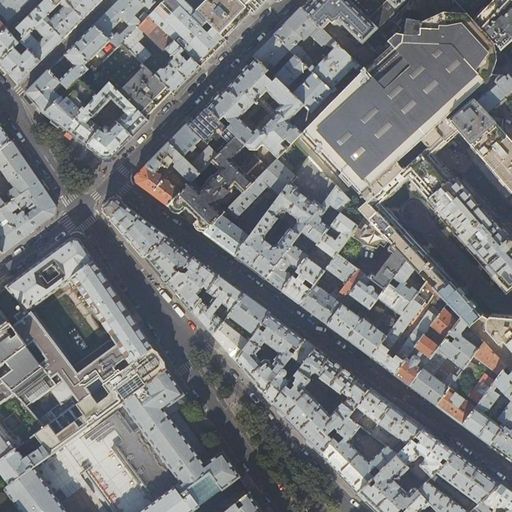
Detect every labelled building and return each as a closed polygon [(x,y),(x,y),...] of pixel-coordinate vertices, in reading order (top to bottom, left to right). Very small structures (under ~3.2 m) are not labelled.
[(55,8),(57,6),(51,0),(45,0),(17,29),(20,32),(14,38),(7,30),(0,36),(0,62),(14,48),(17,45),(21,42),(30,34),(35,28),(44,19),(55,8)] [(0,0),(0,12),(11,26),(37,0),(0,0)] [(63,0),(60,3),(64,7),(59,12),(55,8),(44,19),(63,39),(72,30),(83,19),(63,0)] [(63,0),(83,19),(92,10),(102,0),(63,0)] [(147,11),(149,9),(139,0),(120,0),(113,7),(95,25),(118,48),(122,43),(149,17),(145,13),(145,12),(138,19),(133,14),(141,6),(147,11)] [(139,0),(149,9),(155,3),(152,0),(139,0)] [(183,0),(158,0),(157,1),(155,3),(149,9),(147,11),(145,13),(149,17),(201,67),(212,56),(227,41),(224,39),(183,0)] [(238,0),(183,0),(224,39),(224,38),(237,25),(250,12),(238,0)] [(238,0),(250,12),(253,15),(261,6),(267,0),(238,0)] [(309,0),(301,8),(322,29),(330,22),(332,24),(334,24),(338,20),(362,45),(365,41),(380,56),(369,67),(365,63),(359,61),(356,64),(364,71),(360,74),(341,95),(337,98),(316,119),(313,123),(302,134),(294,142),(308,158),(336,187),(349,202),(351,204),(361,195),(395,163),(419,141),(432,129),(468,96),(491,74),(495,61),(494,43),(456,2),(442,14),(435,5),(431,7),(436,17),(421,25),(402,20),(401,19),(403,14),(407,9),(409,0),(309,0)] [(511,1),(510,0),(453,0),(456,2),(494,43),(501,51),(511,40),(511,1)] [(335,43),(322,29),(301,8),(293,16),(281,29),(274,36),(307,68),(309,70),(312,67),(315,70),(315,69),(310,57),(296,45),(301,40),(304,42),(310,35),(324,49),(326,48),(325,46),(335,49),(332,46),(335,43)] [(149,17),(122,43),(142,63),(151,55),(138,42),(143,37),(141,34),(144,31),(165,51),(166,50),(173,57),(171,59),(170,59),(166,62),(169,65),(165,69),(160,69),(154,75),(171,92),(174,95),(186,82),(201,67),(149,17)] [(63,39),(44,19),(35,28),(41,35),(36,40),(30,34),(21,42),(40,62),(52,51),(63,39)] [(84,36),(73,47),(88,62),(92,66),(92,67),(95,70),(99,66),(95,62),(93,63),(90,61),(108,43),(112,45),(108,49),(112,53),(118,48),(95,25),(84,36)] [(253,57),(256,59),(271,75),(272,75),(274,73),(271,70),(283,58),(288,64),(274,77),(276,80),(286,90),(307,68),(274,36),(266,44),(253,57)] [(40,62),(21,42),(17,45),(26,52),(22,57),(14,48),(0,62),(0,63),(9,74),(18,84),(40,62)] [(142,63),(122,43),(118,48),(112,53),(103,62),(100,65),(99,66),(95,70),(110,84),(145,119),(146,118),(159,105),(171,92),(154,75),(151,72),(146,67),(142,63)] [(332,46),(335,49),(315,69),(315,70),(312,67),(309,70),(313,74),(332,92),(337,98),(341,95),(333,87),(353,67),(360,74),(364,71),(356,64),(335,43),(332,46)] [(88,62),(73,47),(64,55),(75,66),(60,82),(51,73),(55,70),(53,68),(52,67),(26,94),(34,103),(44,114),(74,84),(88,70),(85,66),(88,62)] [(232,126),(228,129),(237,138),(254,154),(262,146),(265,146),(277,159),(280,156),(286,150),(280,145),(285,140),(291,145),(294,142),(302,134),(294,126),(293,128),(288,123),(295,116),(297,118),(301,115),(298,112),(301,109),(306,114),(305,115),(313,123),(316,119),(310,114),(292,95),(286,90),(276,80),(272,83),(269,80),(268,81),(264,77),(266,75),(268,78),(271,75),(256,59),(255,59),(232,83),(207,108),(223,124),(226,122),(223,119),(225,118),(229,122),(228,122),(232,126)] [(509,92),(511,94),(511,79),(506,73),(502,77),(501,75),(500,76),(499,76),(497,77),(496,78),(495,80),(494,82),(493,83),(494,84),(474,102),(485,114),(486,113),(492,107),(494,109),(501,102),(504,100),(502,98),(509,92)] [(310,114),(332,92),(313,74),(292,95),(310,114)] [(57,124),(67,131),(75,121),(95,100),(83,89),(81,90),(74,84),(44,114),(57,124)] [(148,121),(145,119),(110,84),(95,100),(75,121),(67,131),(80,141),(104,159),(111,159),(117,153),(136,133),(148,121)] [(473,101),(468,96),(432,129),(446,144),(459,133),(481,158),(511,193),(511,142),(508,138),(486,113),(485,114),(474,102),(473,101)] [(228,129),(223,124),(207,108),(198,117),(189,127),(208,146),(217,137),(218,137),(220,137),(229,146),(237,138),(228,129)] [(0,151),(12,141),(0,123),(0,151)] [(209,148),(208,146),(189,127),(186,125),(179,132),(169,143),(183,158),(197,145),(201,148),(203,148),(204,147),(207,150),(209,148)] [(395,163),(361,195),(366,201),(357,209),(364,217),(391,247),(406,262),(414,271),(418,275),(424,270),(437,284),(431,289),(436,294),(453,280),(432,258),(399,223),(382,204),(408,179),(418,190),(427,200),(454,177),(450,172),(448,170),(435,155),(446,144),(432,129),(419,141),(426,149),(402,171),(395,163)] [(268,168),(254,154),(237,138),(229,146),(219,156),(213,162),(221,170),(203,189),(194,181),(182,193),(168,207),(179,215),(185,209),(189,213),(192,214),(195,216),(198,219),(193,225),(204,233),(225,212),(219,206),(223,196),(235,184),(244,193),(268,168)] [(20,154),(12,141),(0,151),(0,210),(6,206),(0,198),(0,168),(9,183),(8,183),(10,186),(13,190),(8,194),(13,201),(14,200),(19,207),(22,211),(28,207),(32,212),(26,216),(36,228),(45,222),(55,214),(56,207),(49,197),(37,179),(29,167),(20,154)] [(191,166),(183,158),(169,143),(157,155),(147,165),(166,180),(172,172),(184,182),(179,190),(182,193),(194,181),(200,175),(191,166)] [(219,156),(209,148),(207,150),(191,166),(200,175),(213,162),(219,156)] [(297,172),(280,156),(277,159),(268,168),(244,193),(225,212),(204,233),(221,246),(235,257),(250,238),(228,221),(232,216),(236,219),(267,187),(278,198),(290,183),(297,172)] [(297,172),(290,183),(297,188),(296,191),(312,203),(314,200),(322,206),(336,187),(308,158),(297,172)] [(179,190),(166,180),(147,165),(136,176),(136,183),(152,195),(168,207),(182,193),(179,190)] [(40,178),(31,166),(29,167),(37,179),(40,178)] [(474,200),(454,177),(427,200),(449,225),(467,246),(494,222),(474,200)] [(290,183),(278,198),(271,209),(253,233),(250,238),(235,257),(252,269),(266,280),(293,244),(295,241),(299,236),(302,232),(322,206),(314,200),(312,203),(296,191),(297,188),(290,183)] [(341,213),(349,202),(336,187),(322,206),(302,232),(317,244),(325,233),(329,228),(321,222),(321,221),(321,220),(321,219),(320,219),(330,205),(341,213)] [(157,250),(167,238),(114,198),(103,209),(107,215),(123,233),(145,258),(156,249),(157,250)] [(12,214),(19,207),(14,200),(13,201),(6,206),(0,210),(0,250),(2,253),(20,240),(36,228),(26,216),(23,212),(18,215),(15,214),(14,215),(12,214)] [(246,228),(253,233),(271,209),(264,204),(246,228)] [(336,241),(325,233),(317,244),(316,246),(333,259),(337,254),(357,227),(340,214),(330,227),(341,235),(336,241)] [(357,227),(337,254),(350,264),(355,258),(357,255),(359,250),(362,245),(382,246),(384,248),(385,247),(389,250),(391,247),(364,217),(357,227)] [(511,243),(494,222),(467,246),(485,267),(505,289),(509,290),(511,286),(511,243)] [(181,248),(167,238),(157,250),(156,249),(145,258),(157,271),(168,283),(179,274),(174,268),(177,265),(179,268),(180,267),(182,267),(183,266),(185,268),(186,267),(188,265),(194,258),(181,248)] [(61,381),(54,386),(26,408),(43,429),(103,385),(102,385),(153,349),(136,324),(134,320),(91,257),(79,240),(72,239),(14,282),(1,292),(2,292),(6,289),(19,303),(11,310),(16,316),(14,318),(18,323),(12,328),(26,347),(33,343),(46,361),(39,365),(49,380),(56,375),(61,381)] [(308,256),(293,244),(266,280),(274,285),(282,291),(306,259),(308,256)] [(394,278),(406,262),(391,247),(389,250),(389,251),(393,254),(376,277),(373,274),(369,271),(368,273),(366,272),(365,274),(365,275),(372,280),(385,290),(390,284),(394,278)] [(357,269),(356,269),(350,264),(337,254),(333,259),(326,269),(346,284),(357,269)] [(206,266),(194,258),(188,265),(186,267),(189,270),(185,274),(179,273),(179,274),(168,283),(178,295),(192,312),(201,300),(198,295),(201,292),(201,291),(204,287),(208,291),(219,276),(206,266)] [(324,272),(306,259),(282,291),(291,298),(300,305),(315,285),(324,272)] [(406,282),(414,271),(406,262),(394,278),(401,283),(397,289),(390,284),(385,290),(381,296),(378,299),(402,316),(413,300),(416,296),(419,291),(412,286),(410,289),(404,285),(405,283),(407,284),(408,283),(406,282)] [(358,269),(357,269),(346,284),(342,290),(340,292),(348,298),(365,275),(365,274),(358,269)] [(372,280),(365,275),(348,298),(342,305),(349,310),(356,299),(370,310),(378,299),(381,296),(374,291),(375,291),(375,290),(375,289),(374,289),(374,288),(373,287),(372,287),(371,287),(370,287),(367,285),(372,280)] [(232,285),(219,276),(208,291),(201,300),(192,312),(203,325),(213,336),(224,321),(214,313),(220,306),(224,309),(226,306),(232,311),(244,295),(232,285)] [(460,288),(453,280),(436,294),(446,305),(452,311),(454,314),(460,320),(467,328),(484,315),(471,300),(469,301),(468,300),(469,299),(466,295),(465,296),(463,295),(465,293),(460,288)] [(426,283),(419,291),(416,296),(441,313),(444,309),(446,305),(436,294),(431,289),(426,283)] [(335,300),(340,292),(342,290),(338,286),(333,293),(332,293),(330,296),(315,285),(300,305),(311,313),(320,320),(335,300)] [(256,303),(244,295),(232,311),(228,316),(255,335),(271,314),(258,304),(256,303)] [(342,305),(335,300),(320,320),(323,322),(327,325),(342,305)] [(413,300),(402,316),(387,336),(371,357),(383,366),(394,375),(424,335),(431,326),(438,317),(429,311),(420,323),(396,355),(394,354),(392,353),(390,355),(387,353),(413,318),(414,318),(423,306),(413,300)] [(349,310),(342,305),(327,325),(336,332),(347,340),(348,340),(365,316),(366,316),(359,310),(356,315),(349,310)] [(444,309),(441,313),(438,317),(431,326),(447,337),(457,323),(444,309)] [(12,328),(3,314),(0,310),(0,404),(13,395),(26,408),(54,386),(49,380),(39,365),(26,347),(12,328)] [(288,327),(271,314),(255,335),(252,339),(250,342),(260,349),(265,342),(279,353),(274,359),(276,360),(284,367),(289,360),(305,340),(288,327)] [(511,317),(484,315),(467,328),(482,344),(505,368),(510,373),(511,371),(511,317)] [(371,320),(365,316),(348,340),(359,348),(370,357),(371,357),(387,336),(369,323),(371,320)] [(225,320),(224,321),(213,336),(225,349),(235,361),(250,342),(252,339),(249,337),(247,340),(242,336),(243,334),(238,330),(237,332),(230,327),(232,324),(225,320)] [(460,320),(457,323),(447,337),(440,347),(410,387),(424,397),(436,406),(459,376),(456,373),(454,375),(450,372),(442,383),(433,376),(447,357),(463,369),(472,358),(473,356),(482,344),(467,328),(460,320)] [(440,347),(424,335),(394,375),(402,381),(410,387),(440,347)] [(310,344),(305,340),(289,360),(295,365),(288,373),(287,373),(286,372),(285,371),(285,370),(284,370),(283,370),(282,371),(281,371),(276,378),(272,383),(264,394),(268,399),(273,404),(298,371),(316,348),(310,344)] [(255,356),(260,349),(250,342),(235,361),(250,378),(264,394),(272,383),(269,379),(273,374),(276,378),(281,371),(284,367),(276,360),(271,366),(271,365),(271,364),(270,363),(270,362),(269,361),(268,361),(268,360),(267,360),(266,360),(265,360),(264,361),(263,361),(262,360),(260,361),(255,356)] [(482,344),(473,356),(500,376),(505,368),(482,344)] [(330,358),(316,348),(298,371),(309,379),(312,374),(315,372),(321,377),(320,378),(321,379),(330,386),(344,368),(330,358)] [(161,360),(153,349),(102,385),(103,385),(43,429),(0,460),(0,479),(6,488),(35,467),(40,463),(116,407),(122,403),(167,370),(161,360)] [(472,358),(463,369),(459,376),(436,406),(449,416),(462,425),(478,404),(468,396),(465,400),(458,395),(459,393),(457,391),(461,386),(460,385),(473,368),(471,366),(475,360),(472,358)] [(357,379),(344,368),(330,386),(340,394),(341,394),(342,392),(348,397),(348,399),(344,404),(343,403),(342,404),(353,412),(371,389),(357,379)] [(511,375),(510,373),(505,368),(500,376),(495,381),(478,404),(462,425),(476,436),(490,446),(511,415),(511,375)] [(225,511),(234,505),(223,489),(240,477),(223,452),(204,464),(164,410),(185,395),(167,370),(122,403),(154,446),(141,456),(118,425),(125,420),(116,407),(40,463),(46,471),(53,466),(80,502),(67,511),(35,467),(6,488),(3,490),(18,511),(225,511)] [(311,380),(309,379),(298,371),(273,404),(286,418),(293,426),(299,432),(309,421),(308,419),(321,406),(305,389),(311,380)] [(485,373),(468,396),(478,404),(495,381),(485,373)] [(380,396),(371,389),(353,412),(349,418),(357,424),(365,414),(378,424),(393,405),(380,396)] [(0,460),(43,429),(26,408),(13,395),(0,404),(0,460)] [(349,418),(353,412),(342,404),(331,415),(321,406),(308,419),(309,421),(299,432),(311,444),(321,455),(332,440),(328,435),(335,428),(338,432),(349,418)] [(408,416),(393,405),(378,424),(385,429),(383,432),(390,437),(392,434),(401,441),(393,451),(398,455),(412,441),(415,438),(424,428),(408,416)] [(511,415),(490,446),(502,455),(511,462),(511,415)] [(360,427),(357,424),(349,418),(338,432),(344,438),(339,443),(334,438),(332,440),(321,455),(340,474),(358,493),(359,494),(375,478),(370,473),(376,467),(381,472),(397,455),(398,455),(393,451),(386,446),(369,463),(360,453),(361,452),(361,449),(357,444),(354,444),(352,446),(348,442),(360,427)] [(442,441),(424,428),(415,438),(420,442),(417,445),(412,441),(398,455),(397,455),(407,466),(412,461),(413,462),(415,461),(420,457),(420,456),(421,456),(422,456),(423,456),(424,456),(424,457),(425,457),(425,458),(425,459),(425,460),(425,461),(422,464),(422,465),(422,466),(422,467),(429,475),(422,481),(423,482),(425,484),(427,482),(436,473),(444,465),(441,463),(443,459),(444,459),(448,462),(457,453),(442,441)] [(477,468),(457,453),(448,462),(444,465),(436,473),(479,504),(500,484),(477,468)] [(409,468),(407,466),(397,455),(381,472),(375,478),(359,494),(376,510),(377,511),(404,511),(421,495),(418,491),(425,484),(423,482),(416,488),(412,488),(407,492),(401,485),(400,485),(399,485),(395,480),(397,479),(398,479),(409,468)] [(466,511),(427,482),(425,484),(418,491),(421,495),(430,505),(433,508),(437,511),(442,511),(443,511),(444,511),(466,511)] [(511,511),(511,493),(500,484),(479,504),(470,511),(511,511)] [(225,511),(264,511),(260,506),(250,492),(240,500),(244,505),(240,508),(236,503),(234,505),(225,511)] [(426,509),(430,505),(421,495),(404,511),(420,511),(421,511),(423,509),(424,510),(425,510),(426,510),(426,509)]
